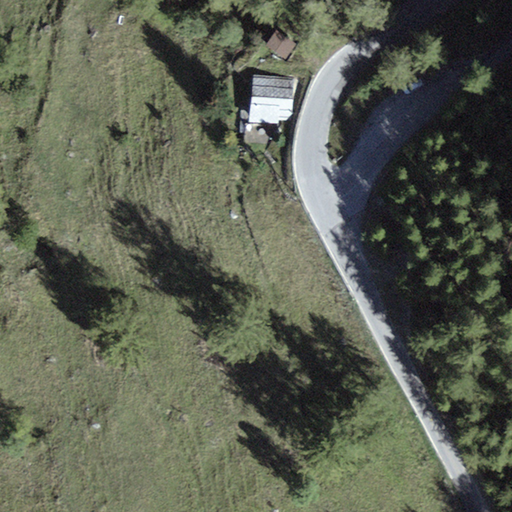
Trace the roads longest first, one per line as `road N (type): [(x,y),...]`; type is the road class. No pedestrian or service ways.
road 1 (tertiary): [(322,203),(477,511)]
road 2 (unclassified): [(322,203),(420,108),(511,38)]
road 3 (tertiary): [(427,0),(330,94),(312,164),(322,203)]
